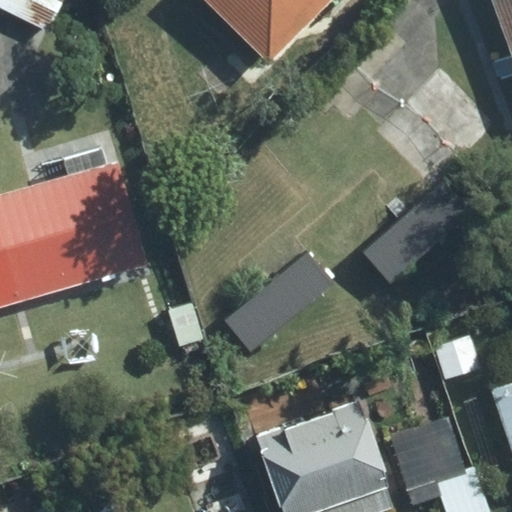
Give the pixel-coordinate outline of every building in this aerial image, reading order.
[(321,0),(195,0),(258,63),(321,0)] [(511,0),(474,0),(511,106),(511,0)] [(487,123),(431,72),(368,140),(424,191),(487,123)] [(101,163),(0,191),(0,283),(6,306),(131,270),(101,163)] [(389,306),(342,189),(194,248),(241,365),(389,306)] [(511,511),(511,376),(467,393),(508,511),(511,511)] [(351,511),(348,502),(374,493),(345,404),(234,439),(256,511),(351,511)]
